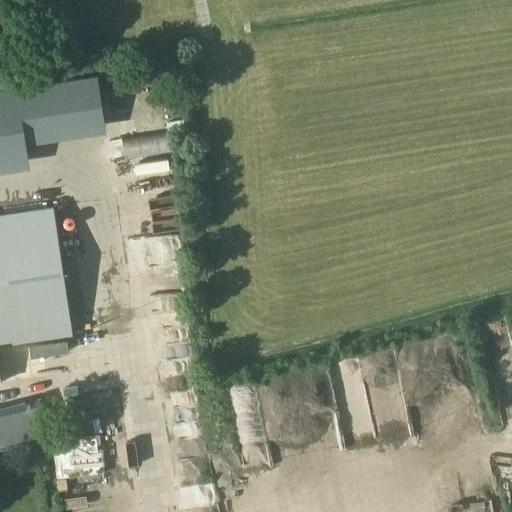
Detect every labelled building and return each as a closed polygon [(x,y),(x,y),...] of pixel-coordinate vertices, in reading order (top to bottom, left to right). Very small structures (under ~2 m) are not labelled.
[(104,149),(82,163),(90,177),(113,163),(104,149)] [(0,344),(71,333),(52,207),(0,214),(0,382),(1,383),(0,374),(0,349),(0,348),(0,344)] [(168,280),(169,253),(142,253),(142,279),(168,280)] [(0,450),(50,437),(40,398),(0,408),(0,450)] [(333,421),(344,418),(338,398),(328,401),(333,421)] [(94,509),(116,507),(115,498),(94,500),(94,509)]
